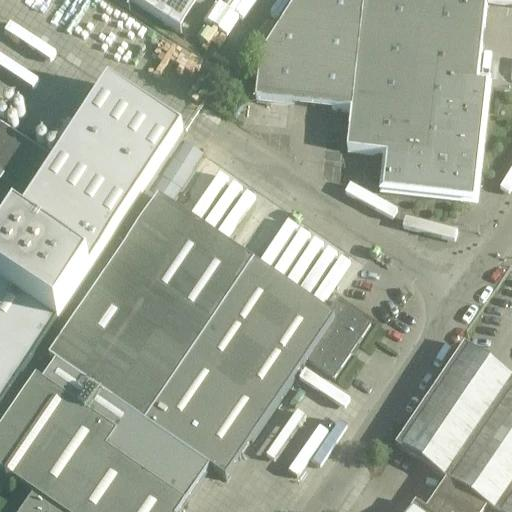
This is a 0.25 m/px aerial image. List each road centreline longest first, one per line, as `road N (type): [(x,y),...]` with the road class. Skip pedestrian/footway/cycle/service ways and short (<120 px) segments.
road 1 (unclassified): [(459,291),(197,121)]
road 2 (unclassified): [(316,511),(459,291)]
